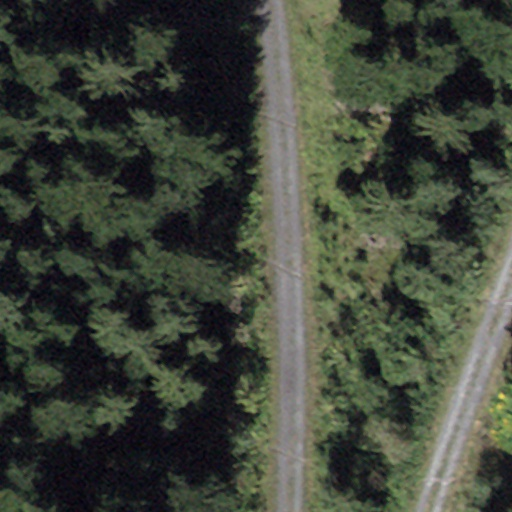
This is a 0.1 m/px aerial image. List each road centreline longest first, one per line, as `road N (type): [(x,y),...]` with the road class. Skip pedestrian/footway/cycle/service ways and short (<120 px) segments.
road 1 (track): [(274,0),(294,398),(288,511)]
road 2 (track): [(428,511),(511,276)]
